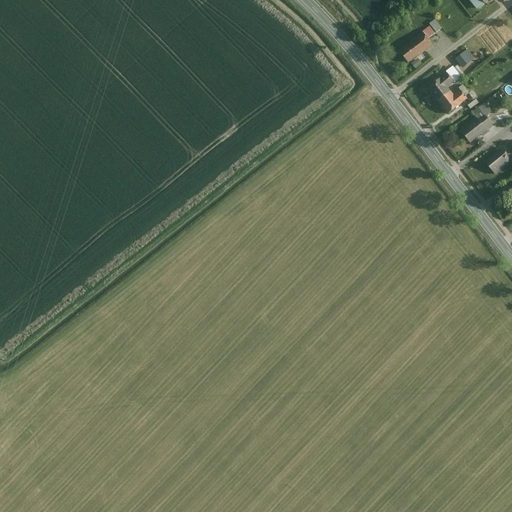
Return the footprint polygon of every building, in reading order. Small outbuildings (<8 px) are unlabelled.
[(493,0),(466,0),(473,10),(485,0),(488,0),(490,2),(493,0)] [(441,30),(435,21),(430,25),(437,33),(441,30)] [(495,53),(508,43),(494,26),(482,36),(495,53)] [(432,35),(427,28),(421,32),(426,40),(432,35)] [(426,40),(421,32),(396,51),(407,65),(431,47),(426,40)] [(461,67),(472,58),(464,49),(454,59),(461,67)] [(462,75),(456,68),(453,69),(460,77),(462,75)] [(453,69),(448,72),(455,82),(460,77),(453,69)] [(448,72),(426,87),(436,102),(449,92),(445,89),(455,82),(448,72)] [(467,93),(461,86),(458,89),(464,96),(467,93)] [(436,102),(446,115),(463,101),(456,93),(452,96),(449,92),(436,102)] [(486,116),(492,111),(484,102),(470,112),(474,117),(485,131),(493,125),(486,116)] [(458,130),(470,144),(485,131),(474,117),(458,130)] [(511,162),(501,149),(484,162),(494,176),(511,162)]
